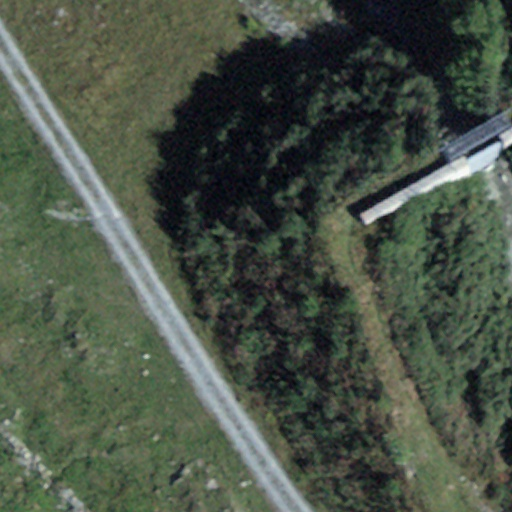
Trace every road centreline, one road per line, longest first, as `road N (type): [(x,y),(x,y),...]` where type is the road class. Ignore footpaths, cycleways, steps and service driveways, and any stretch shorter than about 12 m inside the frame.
road 1 (track): [(0,41),(299,511)]
road 2 (track): [(460,511),(354,284),(343,208),(373,183),(511,112)]
